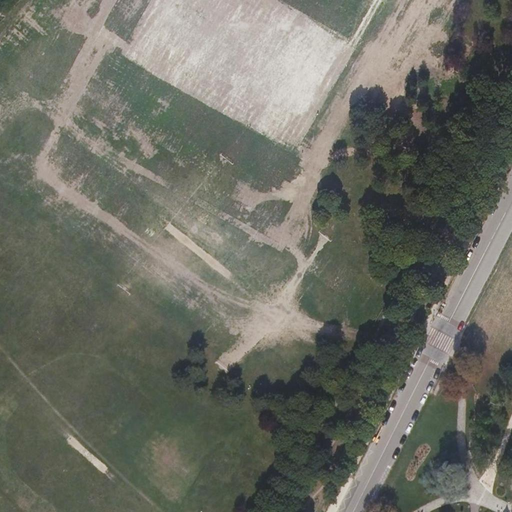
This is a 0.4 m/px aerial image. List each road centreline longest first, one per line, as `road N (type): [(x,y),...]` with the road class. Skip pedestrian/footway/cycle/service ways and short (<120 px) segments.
road 1 (unknown): [(511,96),(296,511)]
road 2 (tertiary): [(511,203),(353,511)]
